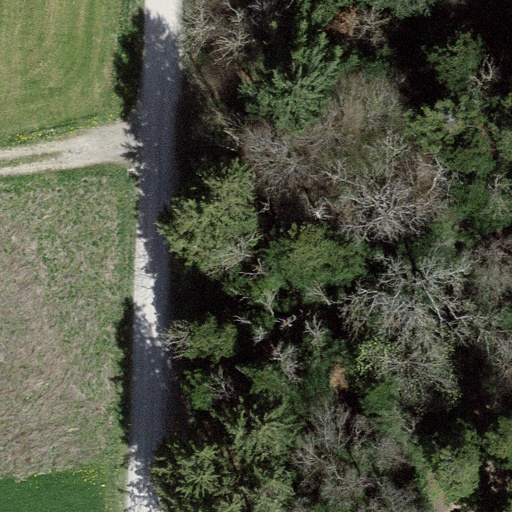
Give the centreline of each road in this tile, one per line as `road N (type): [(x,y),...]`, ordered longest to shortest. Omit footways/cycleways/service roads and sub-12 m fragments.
road 1 (track): [(163,0),(145,511)]
road 2 (track): [(158,133),(0,161)]
